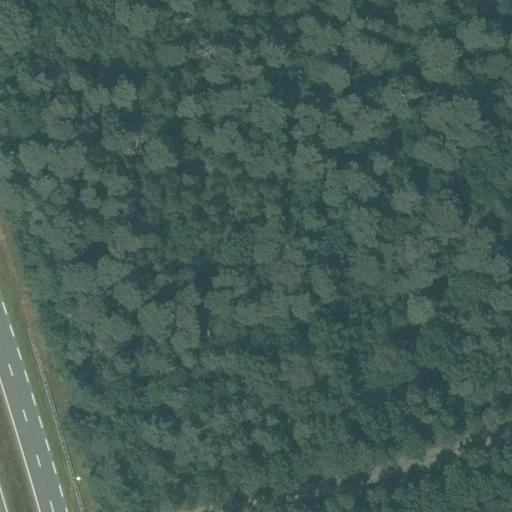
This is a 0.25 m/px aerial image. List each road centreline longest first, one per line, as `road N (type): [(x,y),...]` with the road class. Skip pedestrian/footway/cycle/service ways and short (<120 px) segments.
road 1 (unclassified): [(226,511),(511,419)]
road 2 (track): [(366,214),(392,0)]
road 3 (primary): [(54,511),(0,328)]
